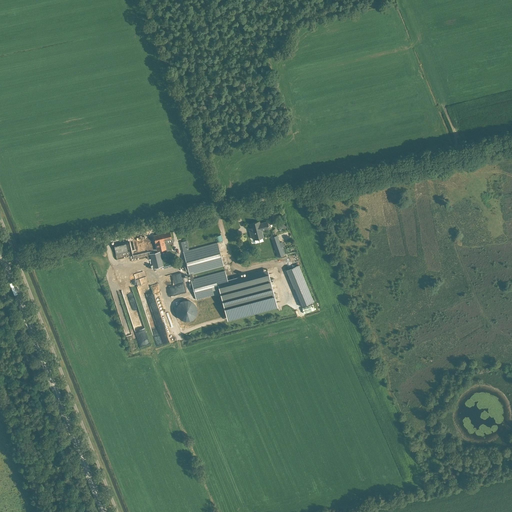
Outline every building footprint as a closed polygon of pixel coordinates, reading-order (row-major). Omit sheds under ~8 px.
[(250,224),(251,229),(254,239),(263,237),(261,230),(269,229),(267,222),(260,224),(259,221),(250,224)] [(169,232),(162,234),(165,249),(166,249),(165,243),(168,243),(167,240),(171,239),(169,232)] [(165,249),(162,234),(154,235),(157,251),(165,249)] [(277,235),(271,238),(277,257),(283,255),(284,255),(284,254),(285,254),(284,251),(282,247),(284,246),(282,242),(279,242),(277,235)] [(134,240),(114,245),(115,250),(117,257),(132,254),(133,258),(150,254),(153,268),(163,266),(160,252),(157,252),(153,236),(134,240)] [(193,288),(196,299),(220,293),(227,320),(277,307),(267,270),(227,280),(224,270),(193,278),(192,273),(223,266),(217,242),(189,249),(187,240),(181,242),(187,265),(184,266),(186,271),(188,271),(191,283),(189,283),(190,289),(193,288)] [(286,270),(294,288),(306,283),(298,265),(286,270)] [(177,294),(186,292),(181,272),(166,276),(168,286),(175,285),(177,294)] [(176,309),(176,310),(176,311),(177,312),(177,313),(177,314),(178,315),(178,316),(179,317),(180,318),(181,318),(181,319),(182,319),(183,320),(184,320),(185,320),(186,320),(187,320),(188,320),(189,320),(190,319),(191,319),(192,319),(192,318),(193,318),(194,317),(194,316),(195,316),(195,315),(196,314),(196,313),(196,312),(197,311),(197,310),(196,309),(196,308),(196,307),(196,306),(195,305),(195,304),(194,304),(194,303),(193,302),(192,302),(191,301),(190,301),(189,300),(188,300),(187,300),(186,300),(185,300),(184,300),(183,301),(182,301),(181,301),(181,302),(180,302),(179,303),(179,304),(178,304),(178,305),(177,306),(177,307),(177,308),(176,309)]
